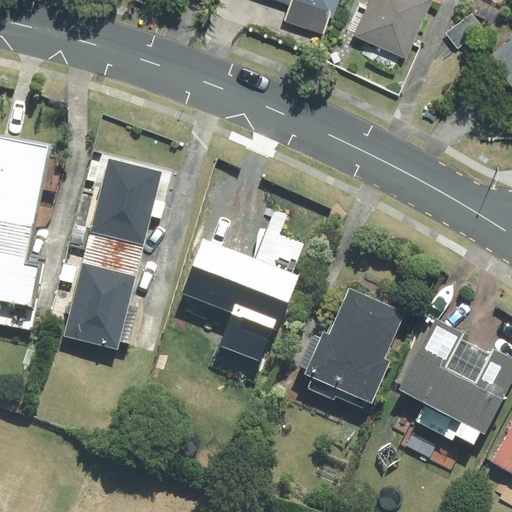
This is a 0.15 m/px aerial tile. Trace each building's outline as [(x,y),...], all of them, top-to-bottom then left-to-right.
[(266,0),(283,6),(279,19),(320,33),(332,0),(266,0)] [(427,0),(353,0),(351,7),(358,10),(348,34),(403,57),(427,0)] [(483,40),(467,15),(445,29),(460,55),(483,40)] [(511,22),(506,26),(510,31),(488,47),(511,78),(511,22)] [(16,265),(37,146),(0,139),(0,305),(25,310),(32,268),(16,265)] [(157,173),(102,159),(75,267),(63,264),(59,282),(70,285),(56,341),(111,355),(113,346),(123,348),(134,305),(124,302),(145,221),(156,224),(162,203),(150,200),(157,173)] [(195,238),(172,294),(222,315),(208,348),(255,368),(292,278),(195,238)] [(376,360),(396,314),(339,288),(318,334),(306,329),(286,372),(359,405),(379,361),(376,360)] [(511,368),(511,363),(429,318),(390,389),(475,436),(511,368)] [(511,416),(485,460),(511,476),(511,416)]
